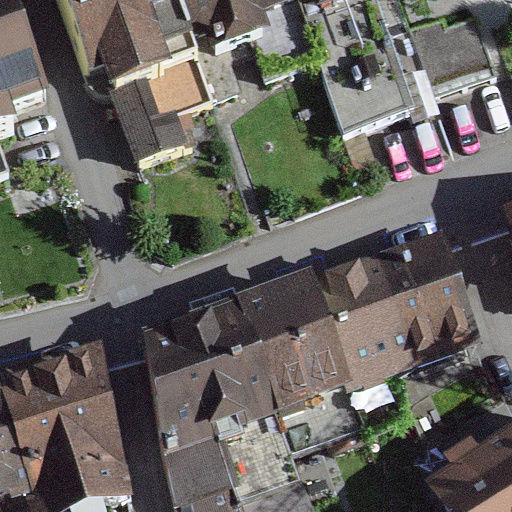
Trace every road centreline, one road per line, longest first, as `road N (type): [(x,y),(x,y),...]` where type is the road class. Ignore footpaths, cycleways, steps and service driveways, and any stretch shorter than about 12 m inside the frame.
road 1 (residential): [(511,181),(130,316)]
road 2 (residential): [(130,316),(35,0)]
road 3 (residential): [(155,511),(130,316)]
road 4 (unknown): [(459,204),(511,363)]
road 5 (residential): [(130,316),(0,351)]
